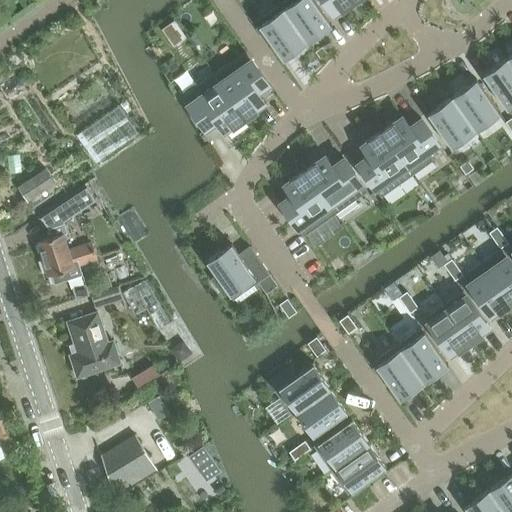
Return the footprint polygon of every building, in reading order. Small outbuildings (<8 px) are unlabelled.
[(313,0),(286,0),(280,4),(283,8),(307,42),(324,31),(330,26),(332,25),(331,24),(329,21),(313,0)] [(353,0),(352,0),(323,0),(334,14),(353,0)] [(280,4),(256,21),(259,25),(256,27),(266,43),(270,41),(280,55),(282,58),(283,59),(285,58),(291,54),(307,42),(283,8),(280,4)] [(193,35),(189,38),(199,52),(203,49),(193,35)] [(246,51),(214,73),(245,117),(257,108),(264,104),(265,103),(264,101),(262,98),(258,92),(269,84),(246,51)] [(484,73),(483,74),(484,76),(486,78),(510,112),(511,110),(511,64),(507,57),(491,68),(484,73)] [(214,73),(182,96),(188,105),(206,129),(217,121),(221,127),(223,130),(224,131),(226,130),(232,126),(245,117),(214,73)] [(476,79),(452,96),(476,130),(500,113),(476,79)] [(452,96),(427,113),(452,147),(476,130),(452,96)] [(86,126),(76,134),(96,162),(106,155),(117,147),(127,140),(138,132),(119,104),(107,112),(97,119),(86,126)] [(394,121),(382,130),(413,174),(434,159),(428,151),(439,144),(421,118),(409,126),(405,120),(403,117),(402,116),(401,117),(394,121)] [(363,143),(361,144),(362,146),(364,149),(369,154),(357,162),(381,196),(413,174),(382,130),(369,139),(363,143)] [(323,156),(304,169),(335,213),(367,191),(343,157),(332,165),(328,159),(326,156),(325,155),(323,156)] [(468,160),(460,166),(465,174),(474,168),(468,160)] [(47,167),(20,186),(30,200),(57,182),(47,167)] [(286,183),(284,184),(285,185),(287,188),(291,194),(280,202),(304,236),(335,213),(304,169),(292,178),(286,183)] [(64,221),(95,200),(86,187),(40,218),(49,230),(50,229),(52,237),(39,241),(43,255),(41,256),(47,276),(51,275),(54,284),(83,275),(80,266),(97,260),(91,242),(69,249),(64,233),(67,232),(64,221)] [(503,235),(497,226),(489,232),(494,240),(503,235)] [(508,243),(503,235),(494,240),(500,248),(501,248),(508,243)] [(223,249),(206,260),(217,276),(213,278),(224,294),(228,291),(233,299),(258,281),(270,273),(250,245),(238,253),(234,247),(231,243),(223,249)] [(511,300),(511,263),(501,248),(500,248),(482,261),(510,302),(511,300)] [(452,258),(444,264),(450,272),(458,266),(452,258)] [(510,302),(482,261),(464,274),(462,275),(491,316),(510,302)] [(464,274),(458,266),(450,272),(456,280),(462,275),(464,274)] [(123,299),(119,286),(119,285),(91,295),(95,308),(123,299)] [(407,290),(399,296),(405,305),(413,298),(407,290)] [(444,304),(470,340),(489,327),(463,290),(444,304)] [(287,298),(279,304),(289,317),(297,311),(287,298)] [(419,307),(413,298),(405,305),(411,313),(419,307)] [(424,317),(450,354),(470,340),(444,304),(424,317)] [(78,352),(70,355),(77,377),(120,362),(113,341),(107,342),(97,312),(67,321),(78,352)] [(356,327),(347,314),(339,320),(348,333),(356,327)] [(421,327),(397,344),(424,382),(449,365),(421,327)] [(307,342),(317,356),(326,349),(316,336),(307,342)] [(183,340),(171,348),(179,361),(191,352),(183,340)] [(424,382),(397,344),(373,361),(376,365),(372,367),(383,383),(386,380),(400,399),(424,382)] [(153,364),(132,377),(138,386),(159,373),(153,364)] [(308,365),(274,389),(292,414),(330,386),(318,370),(314,373),(308,365)] [(330,386),(292,414),(296,411),(313,435),(343,414),(337,406),(342,403),(330,386)] [(9,414),(0,416),(0,437),(5,454),(20,450),(9,414)] [(348,420),(314,444),(331,469),(369,442),(357,426),(353,428),(348,420)] [(137,435),(102,456),(115,493),(157,468),(137,435)] [(305,440),(297,445),(302,453),(310,447),(305,440)] [(369,442),(331,469),(348,493),(351,490),(354,494),(369,483),(367,480),(382,469),(376,461),(380,458),(369,442)] [(297,445),(289,451),(295,458),(302,453),(297,445)] [(511,511),(511,471),(511,472),(505,477),(489,488),(505,511),(511,511)] [(466,505),(464,506),(465,507),(467,510),(468,511),(505,511),(489,488),(472,500),(466,505)]
